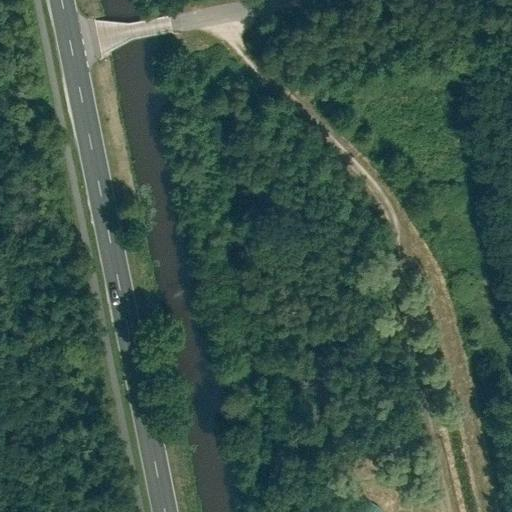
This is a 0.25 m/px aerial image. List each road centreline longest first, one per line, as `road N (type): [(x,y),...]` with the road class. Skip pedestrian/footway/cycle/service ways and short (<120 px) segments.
road 1 (tertiary): [(163,511),(71,40)]
road 2 (unclassified): [(263,0),(71,40)]
